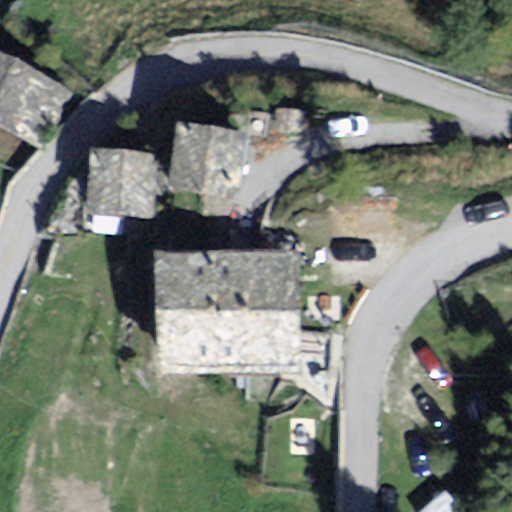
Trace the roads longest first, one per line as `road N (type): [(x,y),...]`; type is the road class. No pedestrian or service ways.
road 1 (unclassified): [(0,284),(51,158),(157,62),(235,46),(349,60),(511,116)]
road 2 (unclassified): [(511,227),(432,257),(375,337),(362,388),(363,511)]
